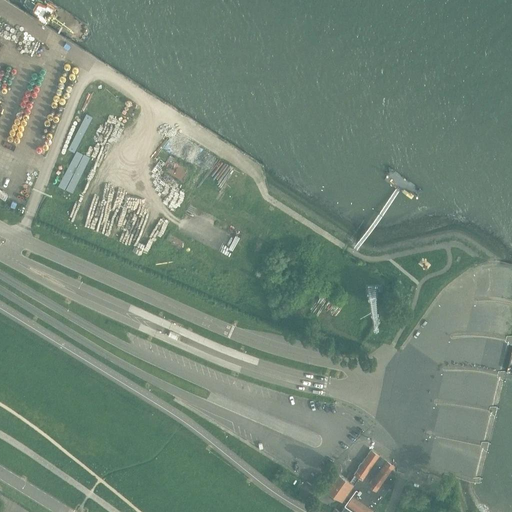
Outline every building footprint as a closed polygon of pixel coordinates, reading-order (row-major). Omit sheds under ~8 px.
[(69,149),(76,152),(93,116),(87,113),(69,149)] [(59,186),(73,193),(91,157),(77,150),(59,186)] [(172,162),(169,169),(175,172),(174,176),(183,180),(187,171),(176,166),(180,159),(171,155),(168,161),(172,162)] [(392,489),(389,487),(396,477),(394,470),(392,468),(394,466),(371,449),(354,473),(360,478),(355,485),(336,472),(324,489),(342,501),(343,500),(347,503),(340,511),(341,511),(371,511),(386,491),(389,494),(392,489)] [(309,501),(317,488),(306,482),(298,495),(309,501)]
